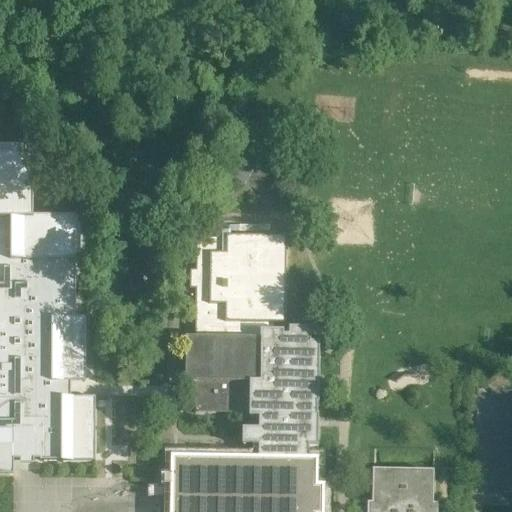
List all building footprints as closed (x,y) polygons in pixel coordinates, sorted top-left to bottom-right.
[(0,476),(17,477),(18,460),(66,461),(66,469),(103,470),(105,405),(73,404),(74,383),(83,383),(83,321),(73,321),(79,218),(43,218),(32,156),(0,154),(0,476)] [(294,238),(206,237),(204,343),(192,343),(191,382),(270,384),(270,350),(292,351),(294,238)] [(253,415),(253,387),(194,385),(193,413),(253,415)] [(228,511),(316,511),(317,468),(197,466),(196,511),(228,511)] [(448,511),(450,472),(367,471),(366,511),(448,511)]
